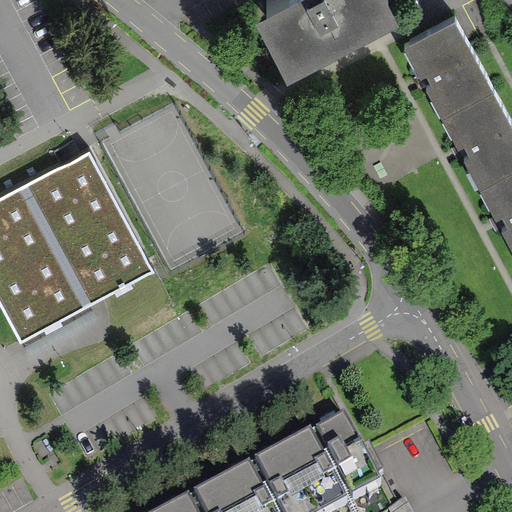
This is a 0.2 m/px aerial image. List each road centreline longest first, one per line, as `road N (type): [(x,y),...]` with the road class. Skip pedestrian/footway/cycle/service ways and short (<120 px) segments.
road 1 (residential): [(413,302),(318,178),(120,0)]
road 2 (residential): [(413,302),(54,511)]
road 3 (residential): [(511,476),(413,302)]
